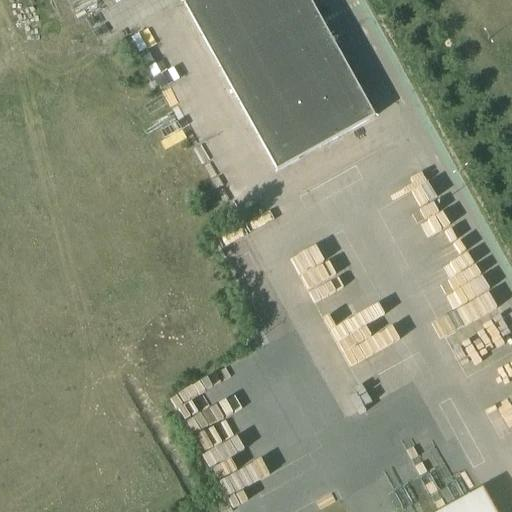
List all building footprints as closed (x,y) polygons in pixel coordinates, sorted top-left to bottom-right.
[(95,38),(134,26),(128,6),(111,12),(107,0),(66,0),(72,16),(87,11),(95,38)] [(277,172),(374,118),(308,0),(192,0),(184,5),(277,172)] [(448,273),(471,263),(434,178),(402,192),(424,242),(437,236),(442,248),(420,258),(426,272),(445,264),(448,273)] [(292,274),(310,309),(345,292),(339,281),(348,277),(335,252),(292,274)] [(385,313),(371,318),(366,304),(321,323),(334,356),(393,332),(385,313)] [(511,429),(511,393),(478,407),(491,438),(511,429)] [(212,413),(182,427),(204,473),(205,472),(219,501),(236,494),(227,474),(259,459),(253,447),(234,456),(227,442),(250,431),(241,413),(218,424),(212,413)] [(464,472),(446,481),(452,492),(469,483),(464,472)] [(494,511),(482,490),(441,511),(494,511)]
